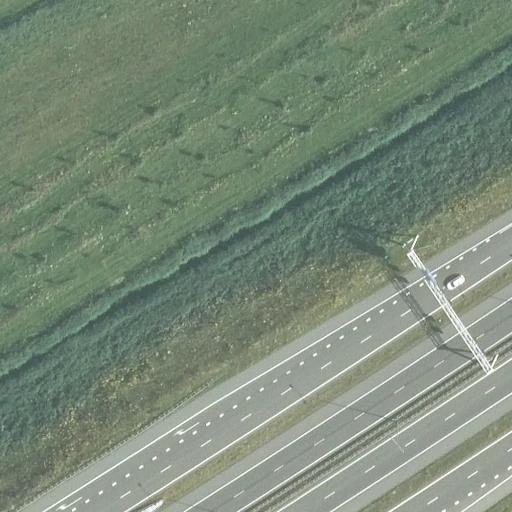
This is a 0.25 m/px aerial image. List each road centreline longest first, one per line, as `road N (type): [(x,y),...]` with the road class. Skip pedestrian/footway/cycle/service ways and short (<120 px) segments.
road 1 (motorway): [(511,241),(96,511)]
road 2 (motorway): [(511,310),(202,511)]
road 3 (motorway): [(296,511),(511,370)]
road 4 (motorway): [(405,511),(511,441)]
